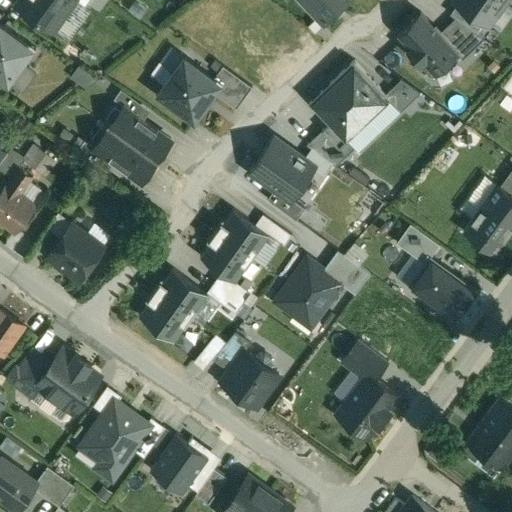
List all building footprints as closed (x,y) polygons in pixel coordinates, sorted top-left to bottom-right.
[(73,0),(19,0),(18,2),(53,28),(73,0)] [(348,0),(303,0),(324,23),(348,0)] [(458,0),(490,24),(506,1),(504,0),(458,0)] [(436,72),(460,50),(421,10),(397,32),(436,72)] [(0,75),(10,82),(36,44),(0,18),(0,75)] [(215,74),(184,52),(156,91),(195,119),(216,90),(223,81),(223,80),(215,74)] [(386,90),(355,57),(330,81),(333,84),(313,103),(329,120),(322,127),(340,145),(348,136),(390,97),(391,96),(386,90)] [(253,83),(226,63),(225,63),(224,62),(215,74),(223,80),(223,81),(216,90),(237,105),(253,83)] [(73,64),(68,74),(85,84),(90,75),(73,64)] [(421,90),(402,76),(386,90),(391,96),(390,97),(401,108),(421,90)] [(126,170),(142,182),(175,136),(159,125),(157,128),(138,114),(140,111),(124,100),(91,145),(108,157),(109,155),(128,168),(126,170)] [(348,136),(340,145),(322,127),(307,141),(337,162),(355,144),(348,136)] [(274,133),(249,171),(272,186),(293,201),(297,196),(318,162),(274,133)] [(47,151),(35,142),(26,155),(25,157),(36,165),(47,151)] [(12,145),(0,160),(0,167),(11,175),(20,163),(25,157),(26,155),(12,145)] [(36,202),(21,191),(33,173),(20,163),(11,175),(7,181),(6,180),(0,189),(0,216),(16,229),(36,202)] [(463,227),(495,251),(511,228),(511,190),(499,181),(463,227)] [(306,202),(297,196),(293,201),(272,186),(267,194),(296,216),(306,202)] [(270,231),(234,205),(222,222),(220,220),(215,226),(215,227),(253,254),(270,231)] [(103,243),(73,220),(49,252),(80,275),(103,243)] [(215,227),(210,234),(213,236),(201,252),(236,278),(253,254),(215,227)] [(372,268),(340,244),(326,262),(347,277),(345,280),(356,289),(372,268)] [(309,248),(273,295),(312,324),(345,280),(347,277),(326,262),(309,248)] [(431,250),(407,284),(459,321),(484,287),(431,250)] [(209,290),(173,265),(161,281),(158,279),(154,286),(192,314),(209,290)] [(192,314),(154,286),(149,293),(151,295),(139,312),(175,337),(190,317),(192,314)] [(25,322),(1,305),(0,306),(0,345),(6,350),(25,322)] [(236,328),(213,356),(229,368),(245,346),(246,347),(251,339),(236,328)] [(200,366),(221,337),(212,330),(190,359),(200,366)] [(370,365),(376,370),(389,352),(360,330),(341,355),(364,373),(370,365)] [(74,353),(62,345),(40,376),(37,380),(38,382),(75,408),(100,373),(89,364),(91,361),(76,350),(74,353)] [(246,347),(245,346),(229,368),(222,378),(234,387),(234,389),(242,395),(245,395),(257,403),(280,371),(270,365),(273,361),(272,355),(265,349),(259,350),(256,354),(246,347)] [(17,359),(7,373),(15,379),(32,391),(38,382),(37,380),(40,376),(17,359)] [(364,373),(335,410),(368,435),(403,391),(376,370),(370,365),(364,373)] [(108,383),(94,402),(104,410),(115,395),(118,398),(122,393),(108,383)] [(511,399),(504,393),(486,418),(511,437),(511,399)] [(118,398),(115,395),(104,410),(88,433),(108,447),(97,463),(113,475),(134,446),(151,421),(148,419),(137,411),(136,413),(128,407),(130,406),(118,398)] [(166,424),(152,414),(148,419),(151,421),(134,446),(145,453),(166,424)] [(511,448),(511,437),(486,418),(469,439),(501,463),(511,448)] [(189,438),(177,429),(151,466),(183,489),(189,481),(198,468),(209,453),(190,439),(193,434),(193,433),(189,438)] [(17,461),(2,451),(0,453),(0,497),(18,510),(35,486),(41,479),(38,477),(17,461)] [(75,482),(48,463),(38,477),(41,479),(35,486),(60,503),(75,482)] [(198,488),(196,491),(209,501),(228,475),(215,465),(208,475),(198,488)] [(198,468),(189,481),(198,488),(208,475),(198,468)] [(248,473),(222,510),(224,511),(253,511),(270,489),(248,473)] [(270,489),(253,511),(286,511),(292,505),(270,489)] [(397,511),(432,511),(435,509),(413,492),(405,502),(397,511)] [(396,495),(383,511),(397,511),(405,502),(396,495)]
